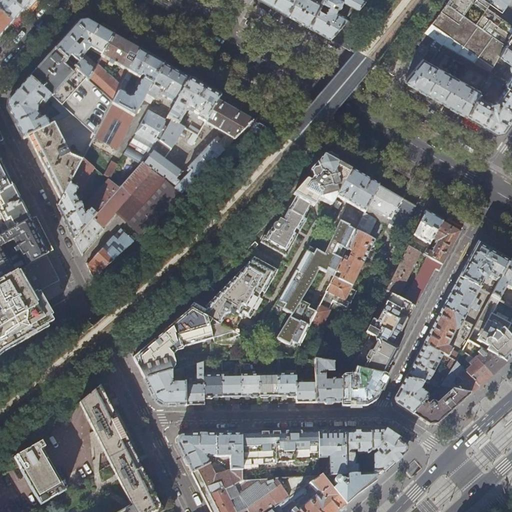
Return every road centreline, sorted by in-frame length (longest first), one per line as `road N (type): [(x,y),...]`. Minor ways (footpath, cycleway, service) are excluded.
road 1 (residential): [(148,418),(0,121)]
road 2 (secondary): [(196,21),(483,184)]
road 3 (residential): [(493,189),(376,411)]
road 4 (residential): [(376,411),(148,418)]
